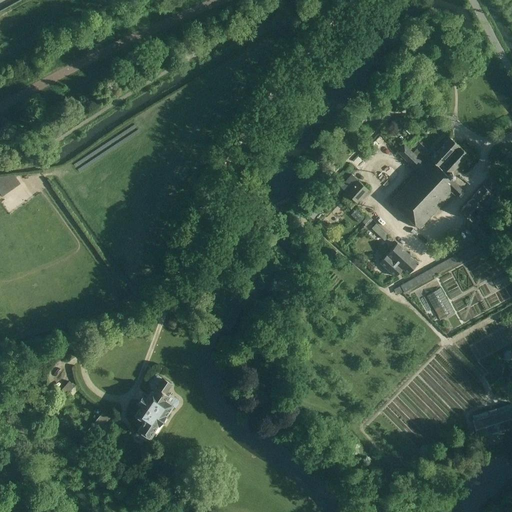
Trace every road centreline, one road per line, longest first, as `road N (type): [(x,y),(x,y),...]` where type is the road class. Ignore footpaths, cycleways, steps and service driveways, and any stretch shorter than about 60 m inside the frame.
road 1 (track): [(444,341),(484,384),(493,406),(467,414),(401,465),(360,425)]
road 2 (track): [(360,425),(444,341),(511,309)]
